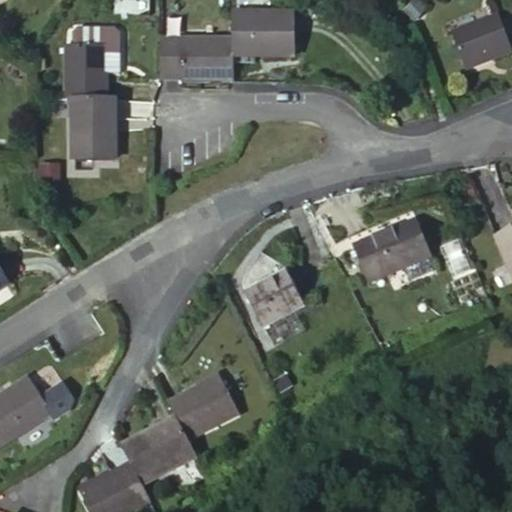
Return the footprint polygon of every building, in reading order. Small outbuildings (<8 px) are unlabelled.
[(233,17),(234,55),(293,55),(293,15),(233,17)] [(511,52),(511,49),(500,17),(454,34),(467,69),(511,52)] [(66,47),(66,98),(75,99),(108,98),(108,74),(118,74),(118,34),(113,29),(78,30),(73,35),(73,47),(66,47)] [(233,81),(232,39),(161,40),(161,81),(180,81),(180,78),(211,77),(210,81),(233,81)] [(407,55),(395,42),(387,47),(399,62),(407,55)] [(116,160),(116,98),(108,98),(75,99),(74,161),(116,160)] [(432,257),(418,223),(375,240),(371,232),(355,239),(373,282),(432,257)] [(511,232),(499,239),(511,269),(511,232)] [(463,239),(442,248),(454,278),(475,269),(463,239)] [(0,269),(0,289),(9,283),(0,269)] [(305,305),(288,273),(247,295),(265,327),(305,305)] [(29,378),(16,387),(29,406),(42,398),(29,378)] [(171,403),(173,406),(180,420),(184,427),(190,439),(238,413),(219,378),(200,390),(198,387),(171,403)] [(29,406),(16,387),(0,396),(0,448),(53,414),(42,398),(29,406)] [(184,427),(180,420),(163,430),(167,437),(184,427)] [(163,430),(126,450),(133,463),(144,484),(199,454),(190,439),(184,427),(167,437),(163,430)] [(125,511),(126,511),(152,498),(144,484),(133,463),(102,479),(103,481),(82,493),(92,511),(125,511)]
